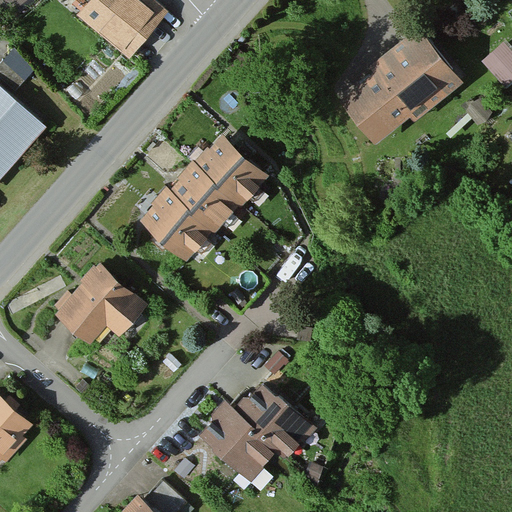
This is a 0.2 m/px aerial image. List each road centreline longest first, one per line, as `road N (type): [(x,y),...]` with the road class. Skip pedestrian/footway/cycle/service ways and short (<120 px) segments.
road 1 (unclassified): [(0,274),(214,29)]
road 2 (residential): [(72,511),(109,469),(109,445),(0,350)]
